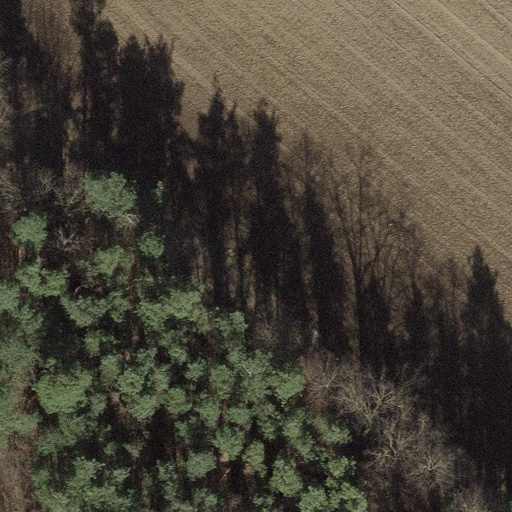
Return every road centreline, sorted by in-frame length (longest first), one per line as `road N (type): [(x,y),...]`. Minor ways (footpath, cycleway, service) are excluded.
road 1 (track): [(496,511),(145,214),(0,58)]
road 2 (track): [(0,193),(33,184),(145,214)]
